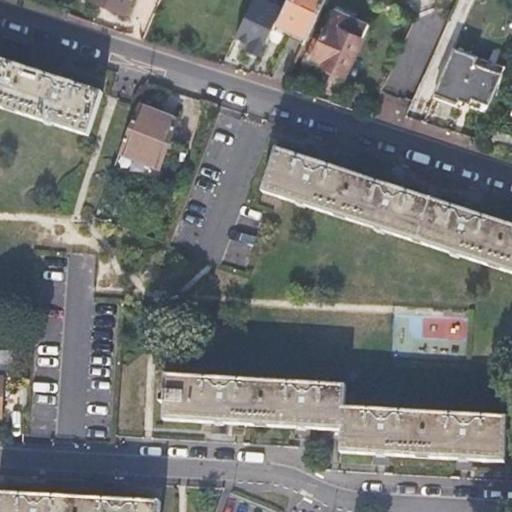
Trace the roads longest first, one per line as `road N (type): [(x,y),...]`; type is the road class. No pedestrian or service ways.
road 1 (residential): [(511,181),(0,17)]
road 2 (residential): [(0,459),(265,472),(348,499),(511,508)]
